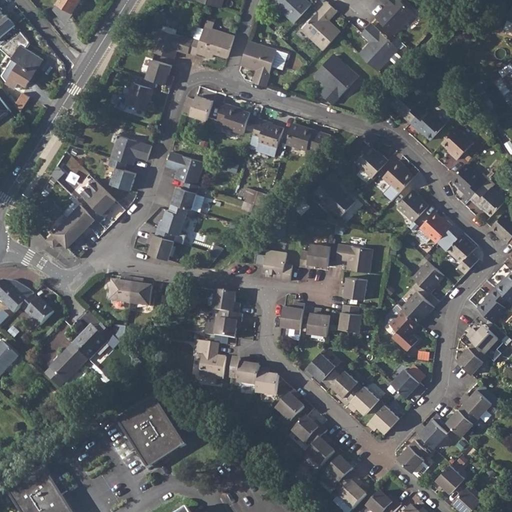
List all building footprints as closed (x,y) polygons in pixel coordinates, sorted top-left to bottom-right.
[(59,0),(57,4),(72,13),(79,0),(59,0)] [(275,0),(274,2),(296,23),(313,5),(307,0),(275,0)] [(386,7),(377,17),(396,35),(416,13),(402,0),(382,0),(388,5),(391,7),(389,9),(386,7)] [(329,2),(304,29),(326,50),(340,34),(342,32),(332,23),(331,25),(328,22),(330,20),(339,11),(329,2)] [(0,4),(0,37),(16,24),(8,14),(5,16),(1,10),(3,8),(0,4)] [(371,44),(361,54),(380,70),(391,58),(397,63),(402,57),(397,52),(400,49),(372,23),(363,32),(373,41),(375,43),(372,46),(371,44)] [(207,26),(198,52),(205,54),(214,57),(215,53),(228,58),(235,36),(207,26)] [(161,30),(154,52),(175,59),(178,50),(189,53),(193,40),(161,30)] [(250,42),(242,66),(254,70),(255,67),(259,68),(258,71),(254,82),(266,86),(278,51),(250,42)] [(22,45),(8,67),(14,71),(13,73),(9,71),(6,75),(10,78),(8,82),(20,90),(26,80),(29,82),(43,59),(22,45)] [(333,56),(316,74),(329,86),(332,83),(334,85),(325,95),(335,104),(361,77),(349,65),(346,68),(333,56)] [(153,60),(148,79),(172,86),(175,77),(170,75),(173,66),(153,60)] [(511,62),(501,71),(504,76),(511,70),(511,62)] [(511,89),(511,70),(496,82),(505,95),(511,89)] [(119,99),(128,102),(149,108),(151,102),(148,101),(149,97),(153,98),(156,90),(134,83),(130,97),(120,94),(119,99)] [(407,88),(392,104),(406,117),(405,118),(410,123),(424,109),(419,104),(421,101),(407,88)] [(0,120),(12,112),(0,96),(0,120)] [(190,98),(185,113),(208,120),(214,101),(198,96),(197,100),(190,98)] [(149,108),(128,102),(119,99),(116,108),(125,111),(127,106),(147,112),(149,108)] [(225,103),(219,122),(226,124),(225,127),(245,134),(252,113),(232,107),(232,105),(225,103)] [(424,109),(410,123),(417,129),(418,128),(432,140),(447,125),(432,111),(429,114),(424,109)] [(260,119),(254,138),(261,140),(258,152),(277,158),(286,129),(267,123),(268,121),(260,119)] [(295,124),(288,144),(309,151),(309,150),(316,152),(332,136),(295,124)] [(456,128),(442,144),(453,154),(451,155),(457,161),(474,143),(456,128)] [(121,136),(114,159),(129,163),(135,165),(138,156),(138,154),(142,156),(141,158),(149,160),(154,146),(121,136)] [(57,152),(61,155),(66,148),(64,147),(62,146),(57,152)] [(356,163),(373,178),(388,161),(383,156),(381,158),(370,147),(356,163)] [(172,152),(168,166),(176,169),(177,166),(180,167),(179,170),(177,178),(186,181),(198,185),(205,162),(172,152)] [(129,163),(114,159),(111,166),(119,168),(114,185),(133,191),(138,174),(126,170),(129,163)] [(384,178),(400,193),(414,178),(403,168),(404,167),(398,162),(384,178)] [(455,177),(451,180),(465,193),(463,194),(470,200),(485,184),(479,179),(482,176),(468,163),(455,177)] [(84,206),(90,212),(97,219),(101,223),(107,217),(104,215),(109,210),(117,201),(103,187),(96,180),(83,194),(90,201),(84,206)] [(329,180),(317,194),(324,201),(321,205),(328,211),(330,208),(342,218),(356,203),(338,186),(336,187),(329,180)] [(180,188),(174,205),(194,210),(201,186),(198,185),(186,181),(183,189),(180,188)] [(485,184),(470,200),(475,205),(477,204),(491,217),(507,199),(493,186),(490,189),(485,184)] [(398,207),(414,222),(430,205),(419,195),(418,196),(412,191),(398,207)] [(250,202),(247,210),(258,213),(264,207),(263,206),(250,202)] [(83,205),(69,219),(87,237),(93,232),(88,228),(90,226),(97,219),(90,212),(83,205)] [(159,227),(157,235),(176,241),(178,234),(182,235),(188,216),(172,211),(169,210),(165,222),(164,228),(159,227)] [(420,228),(437,243),(453,225),(447,220),(445,222),(434,212),(420,228)] [(502,238),(501,239),(507,245),(510,243),(511,240),(511,217),(506,212),(492,228),(502,238)] [(69,219),(55,234),(62,241),(69,248),(76,240),(78,238),(82,242),(87,237),(69,219)] [(152,233),(149,240),(155,242),(154,245),(151,254),(170,260),(176,241),(157,235),(152,233)] [(55,234),(49,239),(48,241),(55,248),(62,241),(55,234)] [(458,267),(466,275),(480,260),(473,254),(477,248),(463,235),(449,251),(462,263),(458,267)] [(210,245),(208,251),(218,255),(223,249),(210,245)] [(304,251),(301,267),(309,268),(309,264),(316,266),(329,267),(331,248),(312,245),(311,252),(304,251)] [(337,259),(346,261),(346,258),(350,259),(350,261),(348,270),(370,273),(374,250),(340,245),(337,259)] [(266,265),(265,273),(276,274),(275,279),(292,281),(294,265),(286,264),(288,253),(268,250),(266,265)] [(208,251),(206,257),(213,259),(218,255),(208,251)] [(430,261),(415,278),(433,294),(438,288),(436,287),(447,275),(430,261)] [(502,282),(498,288),(511,300),(511,275),(504,284),(502,282)] [(0,297),(16,312),(22,306),(33,294),(35,293),(24,284),(18,279),(8,277),(0,281),(0,297)] [(128,282),(125,282),(115,281),(112,300),(132,303),(135,278),(129,277),(128,282)] [(135,278),(132,303),(152,306),(154,294),(155,286),(145,285),(142,285),(143,280),(135,278)] [(341,289),(340,296),(365,300),(368,281),(349,278),(347,287),(347,290),(341,289)] [(493,296),(481,310),(483,312),(496,324),(510,309),(507,307),(511,301),(511,300),(498,288),(492,294),(493,296)] [(218,290),(215,310),(220,311),(240,314),(241,307),(236,306),(237,303),(238,293),(218,290)] [(419,293),(404,309),(405,310),(420,324),(430,313),(431,315),(436,309),(419,293)] [(33,294),(22,306),(41,325),(55,310),(41,297),(39,299),(33,294)] [(286,307),(283,326),(291,328),(290,339),(300,340),(302,329),(306,306),(306,304),(299,303),(298,308),(295,308),(286,307)] [(362,307),(345,304),(341,330),(362,333),(364,316),(360,315),(362,307)] [(420,324),(405,310),(404,309),(400,305),(388,317),(388,321),(392,324),(392,325),(399,331),(394,337),(410,352),(420,340),(415,336),(412,339),(410,337),(413,334),(422,325),(420,324)] [(313,308),(310,333),(329,336),(332,316),(322,315),(320,314),(320,309),(313,308)] [(3,309),(0,311),(0,323),(1,324),(9,315),(3,309)] [(240,314),(220,311),(217,336),(237,338),(238,329),(239,322),(243,322),(244,314),(240,314)] [(140,326),(144,330),(150,323),(146,319),(140,326)] [(86,330),(73,343),(90,359),(115,334),(103,323),(98,328),(94,325),(88,332),(86,330)] [(472,330),(468,335),(475,342),(486,352),(500,338),(485,324),(477,333),(472,330)] [(119,325),(118,337),(126,345),(128,326),(119,325)] [(163,328),(162,335),(172,337),(173,329),(163,328)] [(172,337),(162,335),(161,343),(171,345),(172,337)] [(220,344),(198,341),(196,353),(204,354),(201,377),(224,380),(227,358),(219,356),(216,356),(216,352),(219,352),(220,344)] [(4,342),(0,345),(0,376),(19,357),(4,342)] [(475,342),(459,361),(473,374),(490,356),(486,352),(475,342)] [(68,350),(51,368),(66,383),(84,366),(68,350)] [(322,353),(304,372),(310,377),(314,373),(316,375),(324,382),(337,367),(322,353)] [(235,359),(232,379),(240,380),(239,384),(258,387),(261,368),(261,367),(249,365),(242,364),(243,360),(235,359)] [(258,387),(257,393),(278,396),(280,377),(270,375),(267,375),(268,369),(261,368),(258,387)] [(406,370),(393,384),(400,391),(408,397),(414,390),(416,388),(420,392),(425,387),(406,370)] [(346,371),(333,386),(340,393),(346,398),(343,400),(349,405),(362,391),(357,386),(360,383),(346,371)] [(349,405),(348,406),(354,411),(357,406),(359,408),(367,415),(380,400),(365,387),(362,391),(349,405)] [(294,390),(277,409),(292,422),(306,407),(298,401),(296,399),(300,395),(294,390)] [(466,396),(462,401),(465,405),(480,418),(493,403),(478,390),(471,397),(469,399),(466,396)] [(155,397),(118,420),(131,440),(126,444),(131,451),(136,448),(149,468),(186,445),(155,397)] [(465,405),(449,422),(463,436),(480,418),(465,405)] [(386,406),(369,425),(375,430),(378,426),(380,427),(387,434),(401,419),(386,406)] [(307,417),(294,431),(307,443),(309,440),(314,445),(325,434),(328,430),(322,426),(320,428),(314,423),(307,417)] [(421,426),(417,431),(435,448),(448,434),(434,420),(427,428),(425,429),(421,426)] [(314,445),(307,453),(322,466),(336,451),(328,445),(326,443),(330,439),(325,434),(314,445)] [(416,441),(400,460),(414,473),(431,455),(416,441)] [(342,457),(328,472),(341,484),(338,488),(344,493),(357,478),(351,473),(355,469),(342,457)] [(45,466),(8,489),(22,511),(73,511),(63,495),(68,491),(63,483),(58,487),(45,466)] [(451,466),(434,484),(439,490),(443,486),(445,487),(452,494),(466,479),(451,466)] [(344,493),(340,497),(355,510),(368,495),(361,489),(359,487),(362,483),(357,478),(344,493)] [(467,489),(454,503),(463,511),(486,511),(480,505),(483,502),(467,489)] [(382,492),(368,507),(373,511),(396,511),(403,506),(396,501),(394,503),(389,499),(382,492)]
